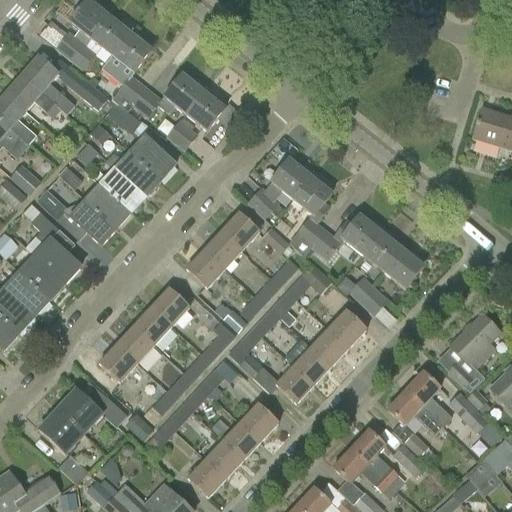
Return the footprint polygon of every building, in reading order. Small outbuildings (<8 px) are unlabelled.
[(78,34),(74,39),(69,35),(55,53),(72,66),(86,48),(90,43),(109,20),(99,13),(102,9),(91,1),(89,4),(87,3),(88,3),(84,0),(67,0),(64,4),(78,15),(69,26),(78,34)] [(119,28),(109,20),(90,43),(111,59),(132,33),(122,25),(119,28)] [(41,38),(53,49),(66,34),(53,23),(41,38)] [(101,73),(122,89),(131,78),(132,77),(133,77),(151,54),(140,45),(143,42),(132,33),(111,59),(112,60),(101,73)] [(82,75),(96,57),(86,48),(72,66),(82,75)] [(74,109),(50,87),(57,79),(37,61),(21,80),(60,114),(61,113),(66,118),(74,109)] [(87,84),(73,71),(66,79),(80,92),(87,84)] [(132,109),(147,91),(131,78),(122,89),(111,103),(117,107),(116,109),(141,126),(127,115),(132,109)] [(147,91),(132,109),(149,122),(158,110),(168,118),(174,110),(185,118),(206,92),(196,84),(193,87),(182,78),(162,103),(147,91)] [(21,80),(5,98),(25,115),(34,105),(53,122),(60,114),(21,80)] [(206,92),(185,118),(206,135),(225,112),(214,104),(217,100),(206,92)] [(25,115),(5,98),(0,103),(0,125),(28,149),(37,139),(18,123),(25,115)] [(141,126),(116,109),(107,120),(131,139),(141,126)] [(503,151),(511,120),(480,111),(471,142),(503,151)] [(511,120),(503,151),(511,153),(511,120)] [(166,141),(184,156),(198,139),(179,124),(166,141)] [(28,149),(0,125),(0,152),(2,150),(17,162),(28,149)] [(98,128),(90,138),(97,144),(106,135),(98,128)] [(128,157),(159,186),(174,170),(143,141),(128,157)] [(88,147),(76,160),(86,170),(98,157),(88,147)] [(128,157),(124,162),(113,158),(106,164),(114,172),(114,173),(145,201),(159,186),(128,157)] [(281,194),(292,203),(313,176),(302,168),(300,171),(289,163),(265,194),(262,191),(247,207),(264,224),(271,216),(277,221),(283,214),(278,209),(279,207),(274,203),(281,194)] [(41,186),(22,168),(9,181),(29,199),(41,186)] [(82,185),(66,170),(58,178),(74,194),(82,185)] [(114,173),(99,189),(130,217),(145,201),(114,173)] [(292,203),(311,218),(289,247),(303,260),(325,232),(318,227),(331,210),(325,205),(331,196),(321,188),(323,185),(313,176),(292,203)] [(27,201),(7,183),(0,190),(0,200),(15,214),(27,201)] [(57,225),(68,213),(51,197),(57,190),(54,186),(36,205),(57,225)] [(99,189),(85,205),(116,233),(130,217),(99,189)] [(116,233),(85,205),(70,221),(101,249),(116,233)] [(44,249),(33,260),(65,288),(80,272),(50,244),(59,234),(40,216),(31,227),(41,236),(36,242),(44,249)] [(238,217),(221,236),(241,254),(259,235),(238,217)] [(334,239),(325,232),(303,260),(303,261),(311,251),(326,263),(342,243),(362,258),(383,232),(372,224),(370,227),(359,219),(353,227),(347,222),(334,239)] [(270,231),(262,241),(281,258),(290,248),(270,231)] [(383,232),(362,258),(383,275),(401,252),(391,244),(393,241),(383,232)] [(4,236),(0,241),(0,257),(6,263),(19,249),(4,236)] [(241,254),(221,236),(203,255),(224,273),(241,254)] [(401,252),(383,275),(405,292),(423,269),(421,268),(424,265),(413,257),(411,260),(401,252)] [(224,273),(203,255),(186,274),(206,292),(224,273)] [(33,260),(18,276),(49,305),(65,288),(33,260)] [(278,273),(271,281),(282,290),(299,272),(288,263),(278,273)] [(290,291),(300,300),(310,289),(320,298),(331,286),(311,268),(290,291)] [(18,276),(3,293),(2,293),(33,322),(49,305),(18,276)] [(357,305),(372,288),(363,280),(348,296),(357,305)] [(271,281),(255,298),(266,307),(282,290),(271,281)] [(372,288),(357,305),(373,321),(389,305),(372,288)] [(0,290),(0,321),(18,339),(20,337),(24,341),(34,330),(30,326),(33,322),(2,293),(3,293),(0,290)] [(290,291),(269,313),(279,323),(280,322),(288,330),(295,323),(286,314),(300,300),(290,291)] [(168,293),(150,312),(171,330),(188,312),(168,293)] [(266,307),(255,298),(239,316),(249,325),(266,307)] [(392,304),(378,320),(390,329),(403,313),(392,304)] [(150,312),(133,330),(154,349),(171,330),(150,312)] [(232,313),(222,323),(237,337),(247,327),(232,313)] [(279,323),(269,313),(248,335),(259,344),(279,323)] [(328,333),(348,351),(365,333),(346,314),(328,333)] [(473,383),(465,391),(469,396),(482,383),(472,373),(494,352),(488,346),(499,335),(481,317),(449,349),(461,362),(456,367),(473,383)] [(0,321),(0,352),(3,355),(18,339),(0,321)] [(207,351),(217,360),(235,340),(220,326),(212,334),(218,339),(207,351)] [(133,330),(116,349),(136,368),(154,349),(133,330)] [(348,351),(328,333),(311,352),(330,370),(348,351)] [(239,369),(253,382),(263,371),(248,356),(259,344),(248,335),(227,357),(240,369),(239,369)] [(136,368),(116,349),(99,368),(119,387),(136,368)] [(207,351),(189,371),(198,380),(217,360),(207,351)] [(311,352),(294,370),(293,371),(313,389),(330,370),(311,352)] [(281,374),(285,379),(276,389),(295,408),(313,389),(293,371),(294,370),(289,366),(281,374)] [(511,369),(490,391),(511,413),(511,369)] [(198,380),(189,371),(171,391),(180,400),(198,380)] [(195,393),(205,402),(224,382),(214,373),(195,393)] [(452,421),(431,401),(439,391),(422,375),(404,394),(442,431),(442,430),(443,431),(452,421)] [(180,400),(171,391),(152,411),(162,420),(180,400)] [(75,393),(56,413),(83,437),(101,417),(116,430),(126,418),(107,400),(96,412),(75,393)] [(205,402),(195,393),(177,412),(188,422),(194,415),(202,406),(205,402)] [(487,404),(476,393),(467,401),(478,413),(479,413),(483,418),(490,411),(485,406),(487,404)] [(442,431),(404,394),(387,413),(404,429),(413,420),(434,439),(442,431)] [(502,441),(495,433),(460,396),(448,407),(476,438),(477,436),(492,451),(502,441)] [(257,409),(240,427),(259,446),(277,427),(257,409)] [(177,412),(160,431),(170,441),(188,422),(177,412)] [(83,437),(56,413),(37,433),(64,458),(83,437)] [(136,419),(127,429),(143,444),(153,434),(136,419)] [(259,446),(240,427),(222,446),(242,464),(259,446)] [(170,441),(160,431),(141,451),(157,465),(164,457),(159,453),(170,441)] [(398,480),(376,459),(385,450),(368,433),(350,452),(389,489),(398,480)] [(434,458),(412,438),(404,447),(419,461),(426,467),(434,458)] [(483,465),(498,483),(500,482),(496,478),(507,469),(511,474),(511,450),(504,443),(483,463),(484,464),(483,465)] [(222,446),(205,464),(225,483),(242,464),(222,446)] [(403,448),(392,458),(415,481),(426,470),(403,448)] [(389,489),(350,452),(332,471),(350,487),(367,469),(379,480),(372,488),(382,497),(389,489)] [(89,476),(70,459),(58,471),(77,489),(89,476)] [(225,483),(205,464),(188,483),(207,501),(225,483)] [(498,483),(483,465),(470,476),(486,494),(498,483)] [(48,481),(24,497),(9,474),(0,480),(0,511),(18,511),(19,511),(36,511),(43,508),(59,497),(48,481)] [(187,511),(172,498),(162,489),(145,506),(125,487),(118,495),(104,482),(100,487),(126,511),(187,511)] [(470,483),(452,498),(460,507),(478,492),(470,483)] [(126,511),(100,487),(99,487),(96,484),(86,495),(103,511),(126,511)] [(313,492),(296,510),(298,511),(355,511),(345,503),(336,511),(334,511),(330,508),(313,492)] [(460,511),(480,495),(478,493),(457,511),(460,511)] [(382,511),(365,496),(353,509),(356,511),(382,511)]
